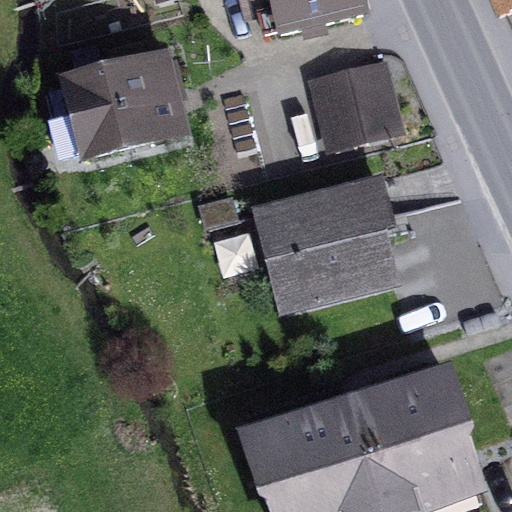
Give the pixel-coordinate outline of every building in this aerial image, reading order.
[(281,34),(282,38),(363,19),(358,0),(244,0),(250,21),(261,18),(266,38),(281,34)] [(511,0),(492,0),(501,19),(506,17),(511,14),(511,0)] [(87,160),(180,136),(162,66),(157,68),(152,48),(113,58),(118,78),(69,90),(87,159),(87,160)] [(321,96),(334,149),(396,133),(383,81),(321,96)] [(58,128),(54,129),(63,165),(87,159),(69,90),(50,95),(58,128)] [(259,219),(284,316),(395,287),(383,240),(379,241),(375,226),(389,222),(380,188),(259,219)] [(236,227),(230,206),(204,213),(210,233),(236,227)] [(383,240),(393,237),(389,222),(375,226),(379,241),(383,240)] [(274,511),(430,511),(478,497),(462,446),(468,444),(448,381),(377,403),(372,389),(359,393),(345,397),(349,412),(246,444),(267,508),(272,506),(274,511)]
